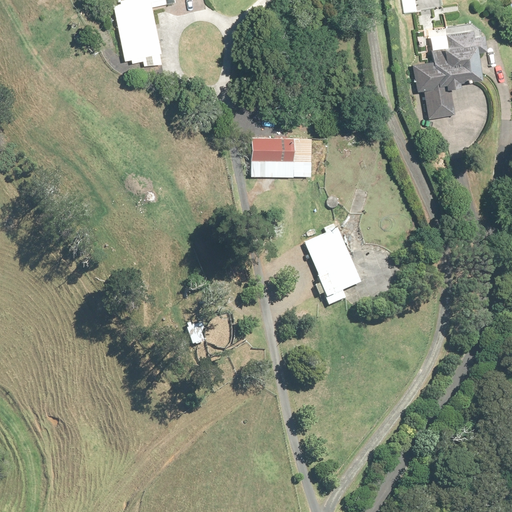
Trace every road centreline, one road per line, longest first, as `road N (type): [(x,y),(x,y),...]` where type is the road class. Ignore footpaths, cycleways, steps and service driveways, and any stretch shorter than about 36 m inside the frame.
road 1 (residential): [(330,511),(442,343),(447,303),(445,250),(393,118),(371,0)]
road 2 (unknown): [(320,511),(291,440),(227,104)]
road 3 (unknown): [(366,511),(473,340),(474,246)]
